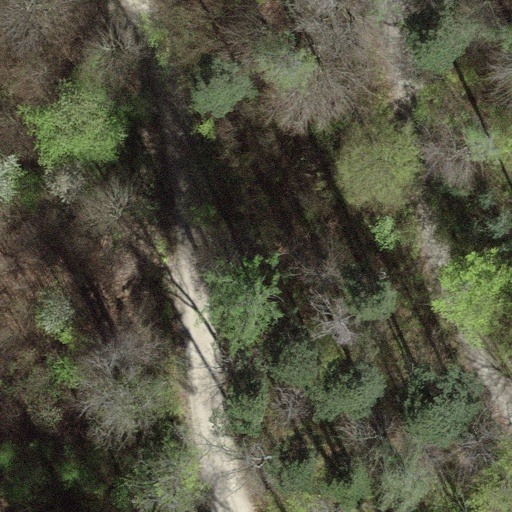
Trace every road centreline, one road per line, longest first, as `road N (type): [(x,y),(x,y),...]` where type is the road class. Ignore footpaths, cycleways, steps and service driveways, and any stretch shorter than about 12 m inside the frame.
road 1 (track): [(135,0),(179,117),(209,426),(230,511)]
road 2 (track): [(511,404),(472,341),(409,174),(395,0)]
